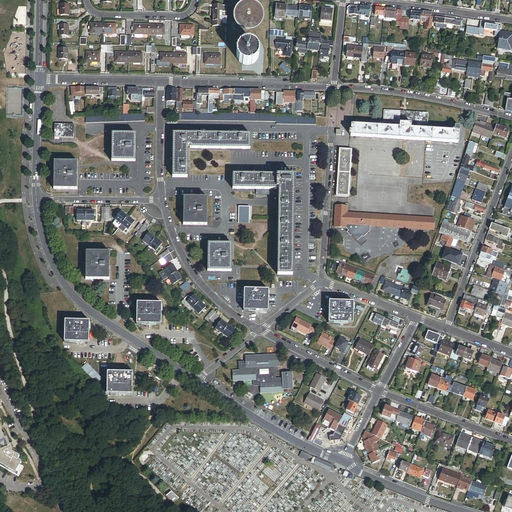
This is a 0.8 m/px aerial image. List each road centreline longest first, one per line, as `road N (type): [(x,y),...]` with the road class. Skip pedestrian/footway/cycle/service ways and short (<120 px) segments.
road 1 (residential): [(36,198),(42,237),(71,294),(198,381)]
road 2 (residential): [(319,280),(334,87)]
road 3 (residential): [(445,329),(511,154)]
road 4 (residential): [(334,87),(511,117)]
road 5 (residential): [(161,81),(334,87)]
road 6 (residential): [(163,201),(196,279),(260,329)]
road 7 (residential): [(198,381),(342,460)]
road 8 (residential): [(348,0),(511,20)]
road 9 (residential): [(378,391),(511,441)]
road 10 (residential): [(260,329),(378,391)]
road 11 (residential): [(342,460),(464,511)]
road 12 (residential): [(36,198),(163,201)]
road 13 (residential): [(38,78),(161,81)]
road 14 (residential): [(86,0),(97,14),(179,16),(195,0)]
road 15 (residential): [(38,78),(36,198)]
road 16 (residential): [(161,81),(163,201)]
